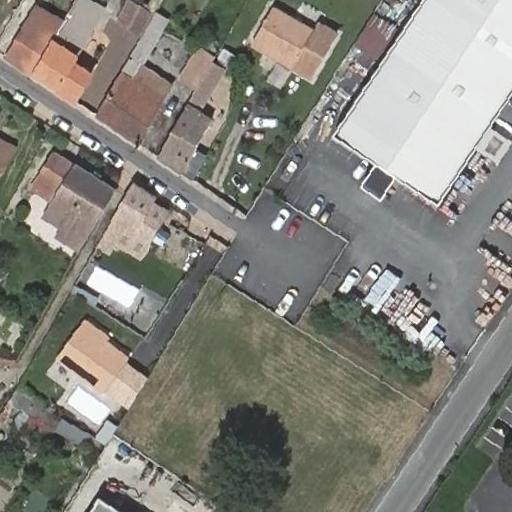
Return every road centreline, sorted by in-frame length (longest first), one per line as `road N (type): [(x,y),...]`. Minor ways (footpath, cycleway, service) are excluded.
road 1 (residential): [(0,66),(283,254)]
road 2 (residential): [(511,333),(393,511)]
